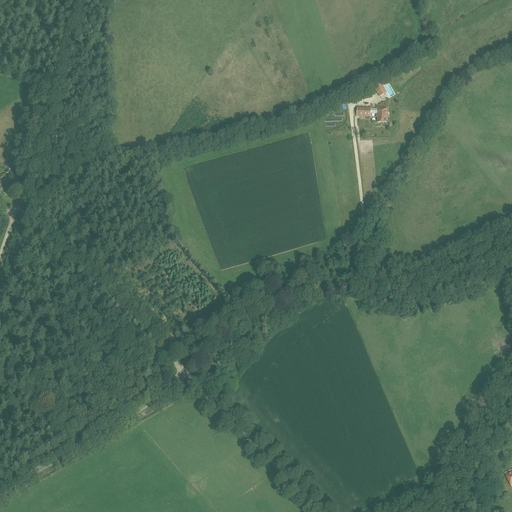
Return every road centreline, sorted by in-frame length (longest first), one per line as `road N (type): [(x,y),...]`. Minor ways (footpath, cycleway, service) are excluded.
road 1 (tertiary): [(183,371),(225,326),(273,300),(410,278),(511,235)]
road 2 (tertiary): [(0,495),(147,404),(183,371)]
road 3 (track): [(14,205),(72,0)]
road 4 (unknown): [(358,286),(369,240),(351,105),(363,96),(374,102)]
road 5 (unclassified): [(325,511),(183,371)]
road 6 (track): [(14,205),(151,340)]
road 7 (track): [(511,373),(417,501),(395,511)]
